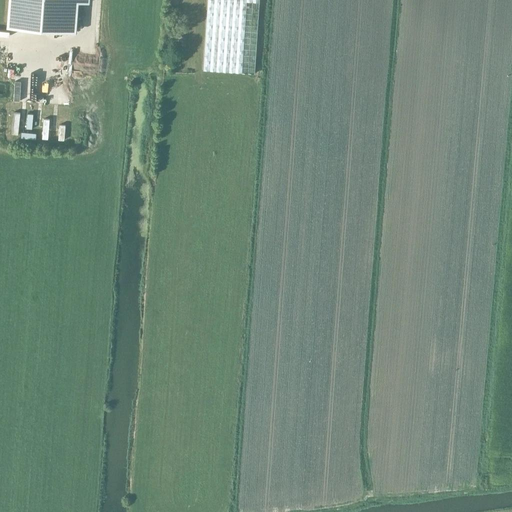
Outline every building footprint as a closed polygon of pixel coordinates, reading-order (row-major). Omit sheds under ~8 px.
[(11,0),(9,28),(75,33),(77,0),(11,0)] [(207,0),(203,71),(254,75),(259,0),(214,0),(212,0),(207,0)] [(173,35),(173,43),(183,43),(183,35),(173,35)] [(68,100),(70,88),(52,85),(50,97),(68,100)] [(19,135),(21,113),(14,112),(11,134),(19,135)]
